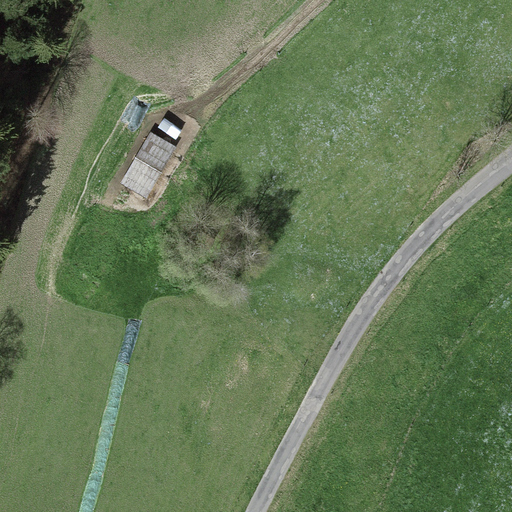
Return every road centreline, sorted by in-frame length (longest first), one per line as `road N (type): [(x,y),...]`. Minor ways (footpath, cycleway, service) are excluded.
road 1 (unclassified): [(257,511),(374,298),(427,235),(511,161)]
road 2 (track): [(188,122),(318,0)]
